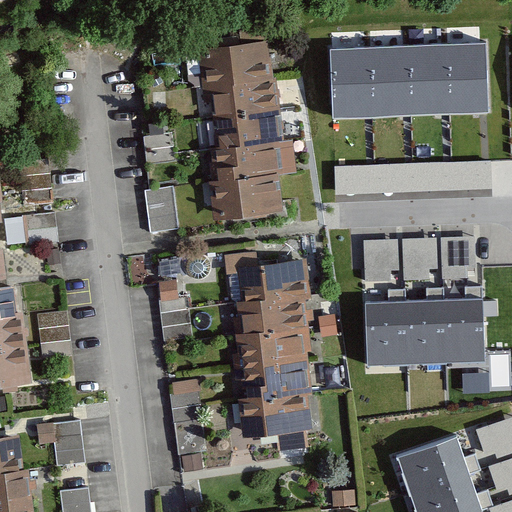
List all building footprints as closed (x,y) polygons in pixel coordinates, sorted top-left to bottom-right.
[(269,42),(201,49),(206,93),(217,91),(224,152),(215,152),(218,178),(211,179),(215,220),(285,213),(280,172),(296,171),(292,137),(282,138),(276,86),(274,86),(269,42)] [(486,43),(330,49),(332,119),(489,113),(486,43)] [(170,133),(143,136),(146,162),(174,159),(170,133)] [(491,163),(337,169),(338,195),(492,188),(491,163)] [(0,388),(30,385),(23,300),(15,301),(13,287),(4,287),(3,280),(7,280),(4,244),(0,244),(0,223),(3,224),(0,187),(0,388)] [(177,231),(173,187),(144,190),(149,235),(177,231)] [(474,237),(440,238),(440,275),(474,275),(474,237)] [(435,238),(401,239),(401,276),(435,276),(435,238)] [(397,239),(363,240),(363,277),(397,276),(397,239)] [(260,265),(258,252),(223,257),(226,275),(241,273),(243,288),(249,287),(251,299),(240,301),(245,333),(237,334),(239,354),(232,355),(236,385),(246,383),(247,397),(240,398),(246,441),(315,431),(310,400),(316,399),(311,358),(315,357),(311,325),(315,324),(312,299),(314,299),(309,259),(260,265)] [(176,283),(160,285),(163,301),(178,299),(176,283)] [(484,300),(363,302),(365,365),(485,363),(484,300)] [(188,310),(159,313),(162,344),(191,341),(188,310)] [(66,312),(35,316),(39,348),(70,344),(66,312)] [(335,315),(320,317),(323,337),(337,334),(335,315)] [(204,454),(196,383),(171,386),(172,395),(167,396),(174,458),(204,454)] [(502,495),(474,415),(410,438),(436,511),(453,511),(488,499),(502,495)] [(85,466),(80,423),(54,427),(59,469),(85,466)] [(54,430),(40,431),(41,446),(55,445),(54,430)] [(27,480),(24,438),(0,439),(0,511),(37,511),(35,480),(27,480)] [(232,463),(233,441),(209,441),(209,462),(232,463)] [(89,511),(88,492),(61,494),(63,511),(89,511)] [(355,506),(354,492),(332,494),(333,507),(355,506)] [(493,511),(488,499),(453,511),(493,511)]
